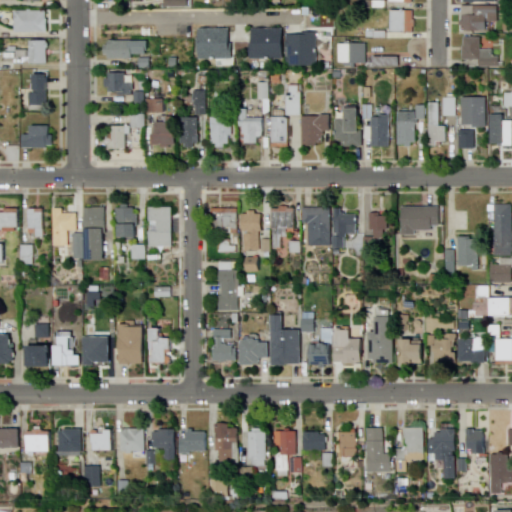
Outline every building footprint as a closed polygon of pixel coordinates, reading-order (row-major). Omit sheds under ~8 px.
[(369,11),(369,2),(388,2),(388,10),(369,11)] [(478,7),(501,7),(502,24),(493,24),(493,32),(463,33),(463,23),(467,23),(467,18),(478,17),(478,7)] [(16,11),(48,11),(48,31),(16,31),(16,11)] [(392,11),(416,11),(417,19),(418,19),(419,28),(416,28),(416,32),(393,32),(393,30),(392,11)] [(232,29),(232,45),(235,45),(235,60),(219,60),(219,58),(215,58),(215,60),(203,61),(202,30),(232,29)] [(285,29),(285,58),(249,58),(249,54),(255,54),(255,29),(285,29)] [(368,40),(367,33),(389,32),(389,40),(368,40)] [(319,33),(319,39),(325,38),(325,47),(319,47),(319,51),(319,67),(291,68),(290,46),(290,42),(290,35),(310,35),(310,33),(319,33)] [(468,39),(485,38),(485,51),(495,51),(496,58),(502,57),(502,63),(507,63),(507,67),(465,68),(465,53),(468,53),(468,39)] [(49,40),(49,63),(31,63),(32,40),(49,40)] [(113,43),(135,43),(134,62),(110,61),(110,54),(106,54),(107,47),(113,48),(113,43)] [(367,45),(367,65),(353,65),(353,46),(367,45)] [(341,65),(340,46),(353,46),(353,64),(341,65)] [(182,59),(169,57),(167,72),(180,74),(182,59)] [(402,69),(376,69),(376,59),(402,59),(402,69)] [(49,73),(49,105),(31,105),(31,91),(36,91),(36,73),(49,73)] [(273,85),(273,73),(283,73),(283,85),(273,85)] [(201,90),(200,75),(207,75),(208,89),(201,90)] [(111,76),(128,76),(128,85),(134,85),(135,98),(119,98),(119,95),(111,95),(111,90),(107,90),(107,81),(111,81),(111,76)] [(271,101),(262,102),(262,85),(271,85),(271,101)] [(304,117),(290,117),(290,94),(292,94),(292,87),(301,87),(301,93),(304,93),(304,117)] [(140,93),(132,93),(132,104),(140,104),(140,93)] [(195,117),(194,93),(208,93),(209,117),(195,117)] [(509,118),(511,117),(511,93),(504,93),(502,109),(510,110),(509,118)] [(136,94),(147,94),(147,107),(136,107),(136,94)] [(446,118),(445,100),(458,100),(458,118),(446,118)] [(467,128),(467,100),(489,100),(490,130),(477,130),(477,127),(467,128)] [(166,114),(150,114),(150,101),(166,101),(166,114)] [(427,103),(427,120),(419,120),(419,126),(418,126),(418,145),(400,145),(400,114),(418,113),(418,103),(427,103)] [(431,105),(442,105),(443,127),(449,127),(449,143),(440,143),(440,147),(433,147),(431,105)] [(367,119),(367,106),(375,106),(376,119),(367,119)] [(231,122),(231,108),(239,108),(240,122),(231,122)] [(363,109),(363,132),(366,132),(366,147),(349,148),(349,142),(340,142),(340,135),(343,135),(343,129),(339,129),(339,120),(350,120),(350,109),(363,109)] [(250,111),(250,120),(265,120),(266,120),(266,140),(261,140),(261,146),(248,146),(248,137),(245,137),(245,129),(243,129),(242,111),(250,111)] [(333,115),(334,132),(325,132),(326,147),(306,147),(305,117),(324,117),(324,115),(333,115)] [(134,130),(134,117),(147,116),(147,130),(134,130)] [(394,116),(395,145),(377,146),(376,117),(394,116)] [(201,118),(201,146),(183,146),(183,118),(201,118)] [(227,120),(228,127),(235,127),(235,137),(232,138),(232,146),(214,146),(214,120),(227,120)] [(292,145),(274,145),(275,120),(284,120),(292,120),(292,145)] [(33,125),(52,124),(52,135),(56,135),(56,145),(49,145),(49,147),(25,147),(25,133),(33,133),(33,125)] [(177,125),(178,147),(154,148),(154,137),(158,137),(158,125),(177,125)] [(511,125),(511,147),(495,147),(495,126),(511,125)] [(129,129),(130,151),(111,151),(111,129),(129,129)] [(463,151),(462,131),(478,131),(478,151),(463,151)] [(293,205),(293,209),(298,209),(299,228),(301,228),(302,236),(284,237),(284,235),(275,235),(275,214),(275,208),(281,208),(281,205),(293,205)] [(151,208),(176,207),(176,247),(153,247),(153,232),(161,232),(161,227),(151,227),(151,208)] [(498,207),(511,207),(511,257),(499,258),(498,207)] [(66,208),(66,213),(81,214),(81,233),(56,233),(56,208),(66,208)] [(135,208),(135,213),(142,213),(142,220),(145,220),(145,239),(138,239),(117,239),(117,229),(117,226),(117,208),(135,208)] [(306,209),(333,208),(333,247),(311,247),(311,224),(306,224),(306,209)] [(442,208),(442,226),(437,226),(437,231),(418,232),(418,236),(405,236),(405,209),(442,208)] [(107,210),(107,263),(88,263),(88,210),(94,210),(107,210)] [(336,210),(345,210),(345,216),(360,216),(360,236),(349,236),(349,239),(347,239),(347,250),(337,250),(336,210)] [(38,239),(38,231),(30,232),(30,212),(46,211),(47,231),(47,239),(38,239)] [(258,211),(258,214),(264,214),(264,251),(246,251),(246,235),(255,235),(255,232),(244,232),(244,215),(250,215),(250,211),(258,211)] [(20,212),(21,231),(6,231),(6,235),(0,235),(0,223),(3,223),(3,216),(8,216),(8,212),(20,212)] [(223,212),(242,212),(242,235),(230,236),(230,230),(221,230),(221,235),(209,235),(209,216),(223,216),(223,212)] [(384,214),(384,217),(391,217),(391,231),(387,231),(388,238),(382,238),(382,239),(378,240),(377,231),(373,231),(373,214),(384,214)] [(86,259),(74,259),(75,235),(86,235),(86,259)] [(348,252),(348,241),(350,241),(350,237),(365,237),(365,251),(348,252)] [(366,251),(366,238),(375,238),(376,251),(366,251)] [(463,239),(483,239),(483,265),(463,265),(463,239)] [(233,246),(239,246),(239,254),(221,254),(221,240),(233,240),(233,246)] [(266,253),(265,240),(274,240),(274,253),(266,253)] [(293,242),(303,242),(304,254),(293,254),(293,242)] [(23,245),(38,246),(37,266),(27,265),(27,263),(22,263),(23,245)] [(0,246),(8,246),(8,261),(6,261),(6,265),(0,265),(0,246)] [(149,260),(134,260),(134,247),(149,247),(149,260)] [(450,287),(449,251),(457,251),(458,286),(450,287)] [(118,266),(118,259),(128,258),(128,266),(118,266)] [(250,258),(262,258),(263,272),(250,272),(250,258)] [(222,271),(222,263),(241,263),(241,270),(222,271)] [(494,267),(511,267),(511,285),(494,286),(494,267)] [(114,281),(104,281),(103,269),(113,268),(114,281)] [(222,272),(242,272),(243,286),(251,286),(251,312),(222,312),(222,297),(225,297),(224,286),(222,286),(222,272)] [(157,299),(157,290),(173,289),(174,298),(157,299)] [(511,298),(511,315),(485,316),(484,304),(491,304),(490,298),(511,298)] [(380,317),(394,316),(396,364),(371,365),(369,304),(379,303),(380,317)] [(461,330),(461,313),(469,312),(469,330),(461,330)] [(286,315),(286,329),(304,329),(304,363),(275,365),(274,315),(286,315)] [(405,316),(412,316),(412,319),(415,319),(416,324),(411,324),(411,331),(401,332),(401,327),(399,327),(399,323),(401,323),(401,320),(405,320),(405,316)] [(442,316),(442,335),(429,335),(428,316),(442,316)] [(306,333),(305,320),(319,320),(319,332),(306,333)] [(122,324),(132,324),(132,328),(146,328),(146,361),(134,361),(134,365),(123,366),(122,324)] [(491,339),(491,326),(504,326),(504,334),(505,334),(505,339),(491,339)] [(165,327),(165,337),(174,337),(174,352),(170,352),(170,355),(174,355),(174,361),(153,362),(153,338),(150,338),(150,327),(165,327)] [(51,341),(38,342),(38,328),(51,328),(51,341)] [(218,330),(237,330),(237,341),(228,341),(228,343),(226,343),(226,345),(231,345),(231,347),(237,347),(237,350),(240,350),(240,362),(228,362),(228,363),(223,364),(223,362),(218,362),(218,347),(221,347),(221,339),(218,339),(218,330)] [(364,339),(364,364),(338,364),(338,330),(354,330),(354,339),(364,339)] [(0,335),(15,335),(15,350),(18,350),(18,365),(0,365),(0,335)] [(431,347),(430,336),(437,336),(438,347),(431,347)] [(439,342),(449,342),(449,336),(461,336),(460,365),(439,365),(439,342)] [(88,337),(114,337),(114,363),(98,363),(98,365),(87,365),(88,337)] [(73,339),(73,351),(76,351),(76,358),(82,358),(82,366),(57,366),(57,348),(62,348),(62,339),(73,339)] [(417,339),(417,344),(426,344),(426,362),(404,362),(404,339),(417,339)] [(244,340),(252,340),(272,342),(272,358),(256,364),(245,364),(244,340)] [(481,340),(481,349),(489,349),(489,363),(463,363),(463,340),(481,340)] [(511,340),(511,361),(500,361),(500,340),(511,340)] [(333,343),(335,367),(314,368),(313,354),(312,344),(333,343)] [(31,346),(56,345),(56,353),(56,366),(31,366),(31,346)] [(230,427),(230,432),(240,431),(240,446),(234,446),(235,466),(220,466),(220,454),(217,454),(217,442),(218,442),(217,427),(230,427)] [(427,428),(427,458),(408,458),(409,427),(427,428)] [(386,428),(387,454),(394,453),(395,472),(370,473),(369,429),(386,428)] [(0,429),(23,429),(23,448),(0,448),(0,429)] [(124,429),(148,429),(147,453),(124,453),(124,429)] [(163,429),(179,430),(178,461),(169,461),(169,449),(157,448),(157,431),(163,432),(163,429)] [(210,432),(210,452),(193,452),(193,454),(183,454),(183,438),(189,438),(189,432),(191,432),(191,429),(196,429),(196,433),(210,432)] [(254,429),(264,429),(264,432),(268,432),(268,460),(266,460),(266,463),(265,463),(265,466),(253,466),(253,461),(250,461),(250,432),(254,432),(254,429)] [(460,430),(460,452),(445,452),(445,455),(431,455),(432,439),(439,439),(439,433),(447,433),(447,429),(460,430)] [(37,430),(46,430),(46,432),(54,432),(54,452),(37,452),(37,456),(29,456),(30,431),(37,431),(37,430)] [(62,430),(84,430),(84,451),(61,451),(62,430)] [(95,435),(108,434),(108,431),(115,431),(116,450),(97,451),(97,445),(95,445),(95,435)] [(278,431),(300,431),(300,455),(283,455),(283,453),(278,453),(278,431)] [(489,431),(489,452),(471,452),(471,431),(489,431)] [(307,433),(323,433),(323,436),(329,436),(329,452),(323,452),(307,452),(307,433)] [(360,434),(360,450),(362,450),(362,453),(359,453),(359,458),(348,458),(348,450),(344,450),(344,434),(360,434)] [(149,466),(148,452),(159,451),(160,466),(149,466)] [(336,467),(326,468),(326,454),(335,454),(336,467)] [(399,474),(399,455),(407,455),(408,474),(399,474)] [(511,455),(511,482),(496,482),(496,455),(511,455)] [(447,456),(458,456),(459,480),(448,481),(447,456)] [(294,458),(306,458),(306,473),(294,473),(294,458)] [(462,472),(462,459),(470,458),(471,472),(462,472)] [(24,483),(24,464),(35,464),(36,483),(24,483)] [(103,489),(87,489),(87,467),(103,467),(103,489)] [(241,478),(241,468),(254,468),(254,477),(241,478)] [(256,488),(256,480),(267,480),(267,488),(256,488)] [(231,497),(214,497),(214,481),(226,481),(226,486),(230,486),(231,497)] [(120,494),(120,482),(131,482),(132,494),(120,494)]
